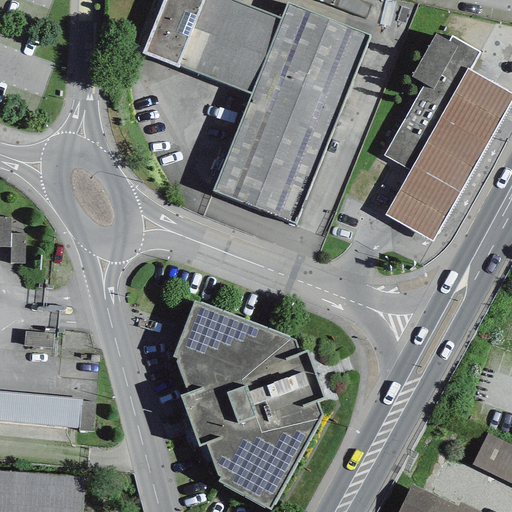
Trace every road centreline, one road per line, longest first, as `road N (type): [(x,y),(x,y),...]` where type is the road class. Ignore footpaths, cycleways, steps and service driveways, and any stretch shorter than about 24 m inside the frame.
road 1 (residential): [(109,323),(160,511)]
road 2 (residential): [(169,232),(350,302)]
road 3 (secondary): [(386,427),(465,282)]
road 4 (residential): [(350,302),(377,324),(391,359),(386,427)]
